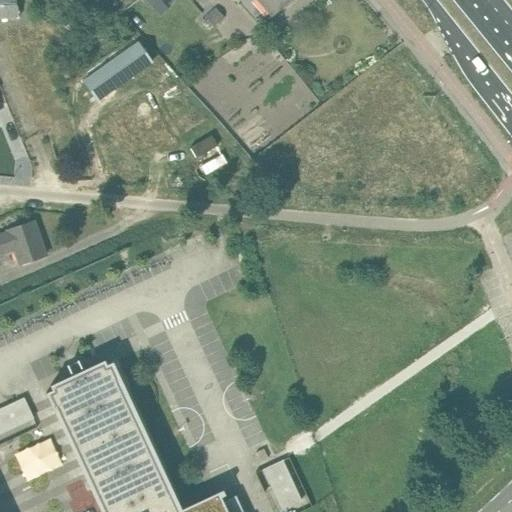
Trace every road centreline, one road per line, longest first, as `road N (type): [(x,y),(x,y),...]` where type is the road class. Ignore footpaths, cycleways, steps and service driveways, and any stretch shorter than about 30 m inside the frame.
road 1 (unclassified): [(488,206),(437,225),(0,191)]
road 2 (tertiary): [(424,0),(511,120)]
